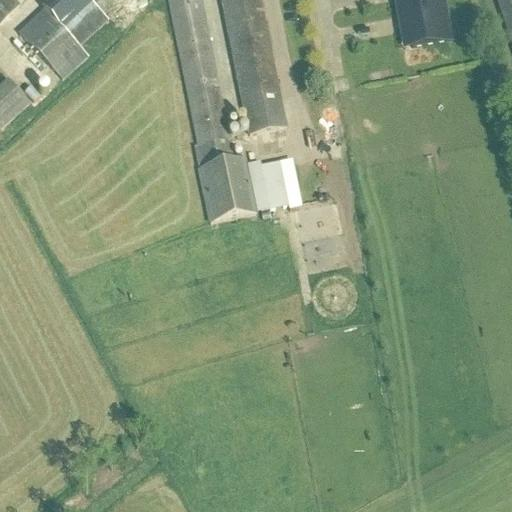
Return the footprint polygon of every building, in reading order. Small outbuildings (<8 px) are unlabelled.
[(0,0),(0,29),(20,8),(11,0),(0,0)] [(62,86),(88,61),(79,51),(108,23),(85,0),(55,0),(19,37),(62,86)] [(234,164),(218,88),(201,0),(165,0),(196,150),(192,151),(209,229),(257,218),(246,162),(234,164)] [(217,0),(244,140),(282,133),(257,0),(217,0)] [(441,0),(391,0),(401,53),(450,45),(441,0)] [(511,0),(493,0),(511,56),(511,0)] [(0,108),(9,101),(0,90),(0,108)] [(296,187),(310,186),(305,150),(291,152),(296,187)] [(252,175),(257,201),(283,196),(278,170),(252,175)]
